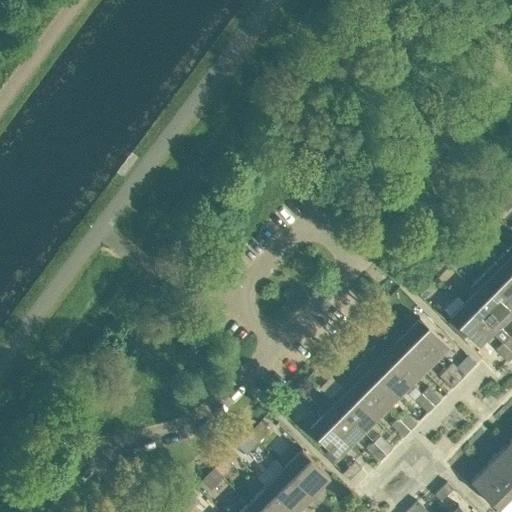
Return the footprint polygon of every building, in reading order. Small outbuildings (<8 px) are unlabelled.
[(493,260),(511,279),(511,254),(505,248),(493,260)] [(481,272),(511,303),(511,279),(493,260),(481,272)] [(474,289),(506,321),(510,317),(509,313),(511,309),(511,303),(481,272),(469,285),(473,290),(474,289)] [(491,331),(501,341),(511,351),(511,338),(508,335),(500,327),(506,321),(474,289),(473,290),(461,302),(491,331)] [(478,344),(491,331),(461,302),(449,314),(478,344)] [(379,305),(372,312),(377,317),(381,317),(386,312),(379,305)] [(418,315),(405,328),(435,357),(448,344),(418,315)] [(405,328),(393,340),(423,369),(435,357),(405,328)] [(366,338),(358,329),(349,338),(357,346),(366,338)] [(393,340),(381,352),(410,382),(423,369),(393,340)] [(511,354),(511,351),(501,341),(495,348),(507,360),(511,354)] [(381,352),(369,364),(369,365),(398,394),(410,382),(381,352)] [(364,359),(351,371),(386,406),(398,394),(369,365),(369,364),(364,359)] [(452,361),(445,368),(457,380),(464,373),(452,361)] [(439,374),(451,386),(457,380),(445,368),(439,374)] [(351,371),(339,383),(374,418),(386,406),(351,371)] [(339,383),(327,396),(362,430),(374,418),(339,383)] [(427,385),(421,392),(433,404),(440,398),(427,385)] [(433,404),(421,392),(414,399),(427,411),(433,404)] [(315,408),(320,414),(320,413),(350,443),(362,430),(327,396),(315,408)] [(403,410),(397,417),(409,429),(415,422),(403,410)] [(320,413),(320,414),(308,426),(337,456),(350,443),(320,413)] [(390,423),(402,435),(409,429),(397,417),(390,423)] [(259,420),(247,432),(257,441),(269,429),(259,420)] [(257,441),(247,432),(236,443),(245,453),(257,441)] [(379,434),(372,441),(385,453),(391,446),(379,434)] [(366,447),(378,459),(378,460),(385,453),(372,441),(366,447)] [(511,449),(506,443),(488,461),(511,485),(511,449)] [(301,448),(282,466),(310,494),(329,475),(301,448)] [(224,455),(212,468),(221,477),(233,465),(224,455)] [(342,472),(348,478),(360,466),(354,459),(342,472)] [(511,485),(488,461),(469,480),(497,508),(509,496),(511,498),(511,485)] [(282,466),(264,484),(292,511),(310,494),(282,466)] [(221,477),(212,468),(201,479),(210,488),(221,477)] [(440,499),(452,487),(446,480),(434,492),(440,499)] [(292,511),(264,484),(247,502),(256,511),(292,511)] [(189,491),(177,503),(186,511),(198,500),(189,491)] [(416,499),(409,505),(416,511),(427,511),(428,511),(416,499)] [(256,511),(247,502),(236,511),(256,511)] [(186,511),(177,503),(167,511),(186,511)] [(447,511),(466,511),(457,503),(447,511)]
